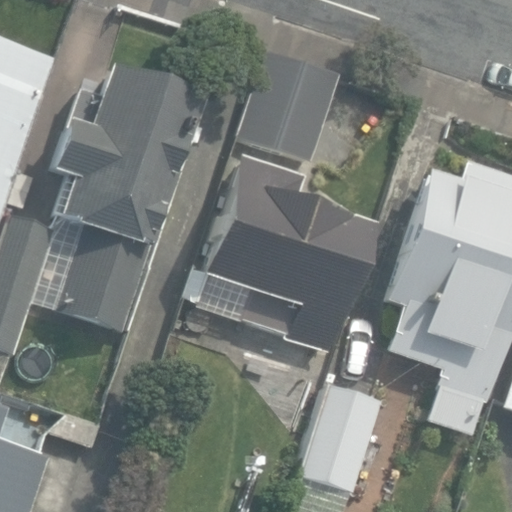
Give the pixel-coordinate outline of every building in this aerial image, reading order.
[(0,207),(44,60),(0,46),(0,207)] [(233,142),(306,166),(335,77),(261,53),(233,142)] [(50,315),(117,337),(117,335),(195,101),(102,70),(93,97),(75,91),(63,128),(59,126),(43,173),(67,181),(53,221),(66,226),(66,228),(77,232),(50,315)] [(325,356),(365,231),(312,213),(315,205),(293,197),(299,177),(235,156),(197,274),(186,270),(176,299),(191,303),(189,311),(238,326),(239,324),(282,338),(281,341),(325,356)] [(416,422),(465,437),(476,402),(479,403),(511,306),(511,204),(508,203),(511,190),(511,180),(455,162),(448,183),(419,173),(375,303),(392,309),(383,337),(386,338),(381,353),(434,371),(416,422)] [(0,223),(0,356),(9,359),(49,234),(2,219),(0,223)] [(511,361),(495,409),(511,414),(511,361)] [(293,480),(346,497),(374,405),(322,388),(293,480)] [(0,511),(24,511),(42,459),(0,445),(0,413),(1,411),(0,410),(0,511)] [(42,437),(87,450),(95,427),(63,418),(42,437)]
